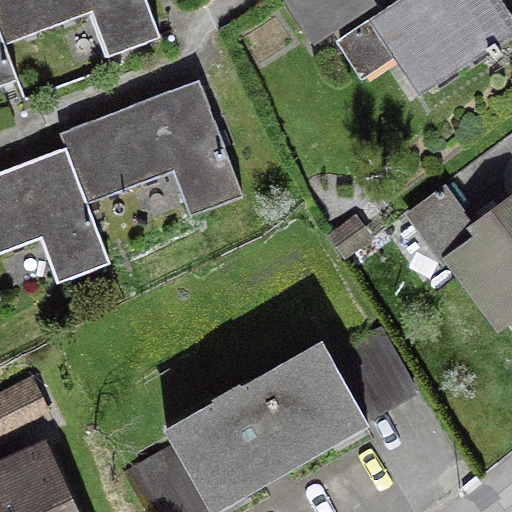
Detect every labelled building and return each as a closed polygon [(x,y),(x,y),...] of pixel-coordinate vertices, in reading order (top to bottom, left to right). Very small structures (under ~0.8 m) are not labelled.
[(145,0),(0,0),(0,33),(4,44),(91,11),(107,56),(159,36),(145,0)] [(370,0),(298,0),(322,36),(372,3),(370,0)] [(511,0),(397,0),(372,17),(397,54),(406,48),(430,86),(488,48),(494,57),(501,53),(495,44),(511,32),(511,0)] [(0,84),(17,79),(4,44),(0,33),(0,84)] [(60,132),(65,147),(87,203),(173,170),(190,214),(242,194),(198,79),(60,132)] [(0,252),(41,237),(58,282),(109,262),(87,203),(65,147),(0,171),(0,252)] [(499,322),(511,312),(511,198),(474,226),(443,185),(408,211),(446,262),(452,258),(499,322)] [(382,326),(329,356),(361,413),(414,383),(382,326)] [(174,443),(207,500),(209,504),(361,419),(363,417),(361,413),(329,356),(321,340),(213,397),(215,400),(165,427),(174,443)] [(0,395),(0,436),(48,413),(31,380),(0,395)] [(185,511),(207,500),(174,443),(123,472),(146,511),(185,511)] [(0,466),(0,511),(71,511),(42,447),(0,466)]
